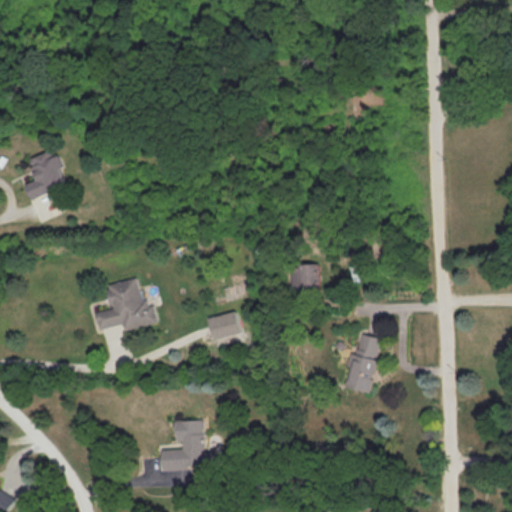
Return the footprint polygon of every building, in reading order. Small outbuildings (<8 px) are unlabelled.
[(31,157),(39,178),(27,182),(33,197),(70,183),(57,147),(31,157)] [(321,287),(321,262),(302,262),(303,267),(292,267),(293,288),(321,287)] [(101,328),(125,322),(127,328),(160,321),(156,303),(147,304),(141,275),(108,282),(114,307),(97,311),(101,328)] [(215,338),(243,332),(238,310),(211,315),(215,338)] [(346,385),(371,390),(383,336),(362,331),(358,352),(352,351),(346,385)] [(163,467),(210,466),(209,447),(205,447),(205,418),(178,418),(179,447),(162,447),(163,467)] [(0,510),(2,511),(6,511),(16,498),(0,487),(0,510)]
